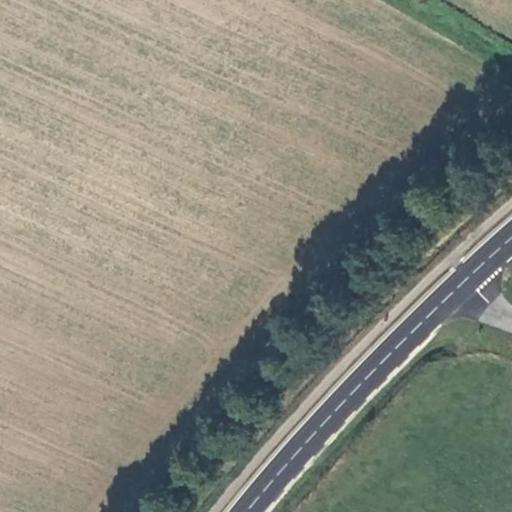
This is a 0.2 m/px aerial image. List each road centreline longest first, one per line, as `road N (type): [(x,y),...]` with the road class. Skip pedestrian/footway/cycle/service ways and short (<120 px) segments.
road 1 (secondary): [(246,511),(319,428),(511,238)]
road 2 (track): [(511,66),(395,0)]
